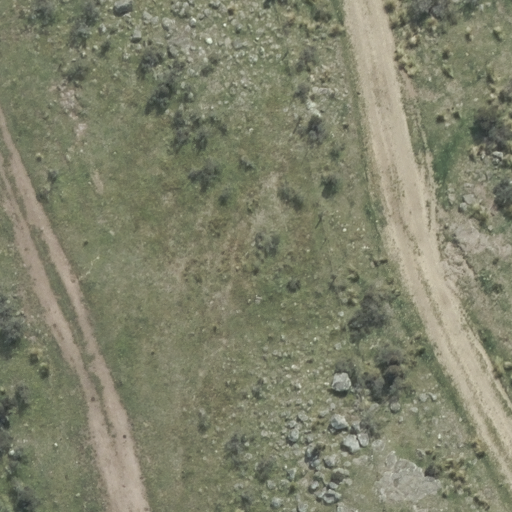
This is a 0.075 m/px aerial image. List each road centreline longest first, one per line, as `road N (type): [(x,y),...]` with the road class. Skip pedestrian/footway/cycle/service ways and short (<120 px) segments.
road 1 (track): [(345,0),(383,249),(481,511)]
road 2 (track): [(131,511),(34,198),(0,51)]
